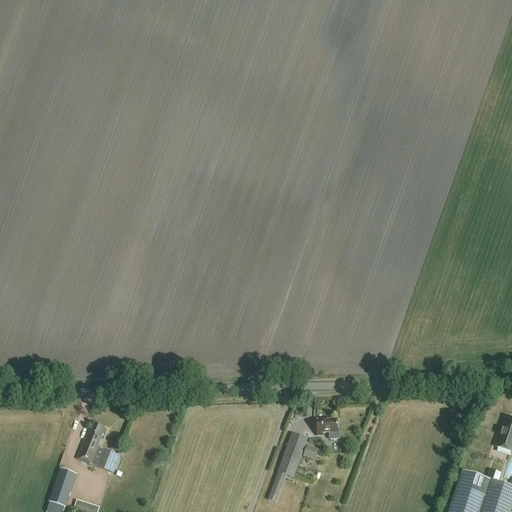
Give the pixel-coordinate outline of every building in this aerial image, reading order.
[(426,343),(426,329),(415,329),(415,343),(426,343)] [(511,420),(505,418),(499,437),(498,437),(495,446),(496,447),(496,449),(511,453),(511,420)] [(340,433),(338,433),(338,421),(317,421),(317,437),(323,437),(323,435),(330,435),(330,440),(331,441),(339,441),(340,439),(340,433)] [(77,460),(111,474),(119,456),(100,449),(101,448),(99,447),(106,429),(95,425),(92,432),(90,431),(86,442),(84,441),(77,460)] [(294,480),(300,464),(302,464),(303,460),(301,459),(308,440),(292,435),(278,474),(294,480)] [(119,437),(115,449),(123,452),(128,440),(119,437)] [(303,457),(314,461),(318,450),(307,446),(303,457)] [(60,466),(50,498),(67,504),(77,471),(60,466)] [(511,488),(490,481),(462,473),(449,511),(509,511),(511,507),(511,488)] [(277,504),(286,478),(277,474),(268,501),(277,504)] [(78,511),(98,511),(99,508),(77,501),(73,510),(78,511)]
